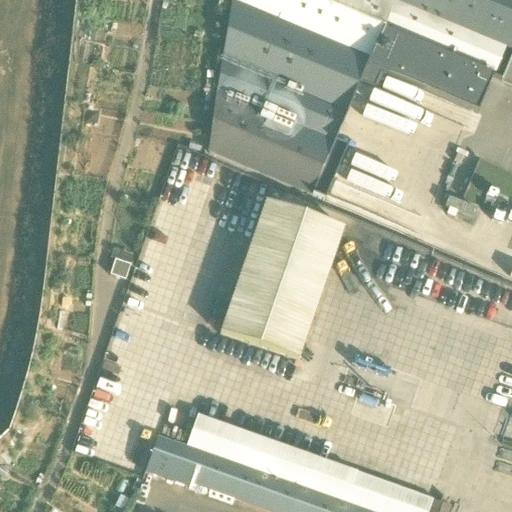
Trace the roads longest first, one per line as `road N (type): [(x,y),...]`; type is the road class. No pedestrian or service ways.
road 1 (track): [(154,0),(114,181),(95,351),(64,447),(32,511)]
road 2 (unknown): [(307,405),(177,364),(157,348),(215,196)]
road 3 (unknown): [(307,405),(339,324),(366,316),(445,363),(499,419)]
road 4 (unknown): [(511,137),(440,139),(425,153),(419,198),(430,216),(511,261)]
road 5 (unknown): [(499,419),(373,423),(307,405)]
